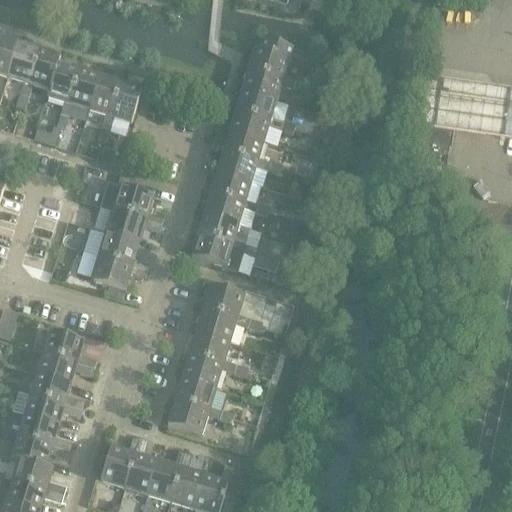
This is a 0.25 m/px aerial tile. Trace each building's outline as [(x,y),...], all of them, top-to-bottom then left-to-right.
[(19,48),(0,42),(0,79),(8,82),(19,48)] [(255,53),(249,74),(249,75),(283,85),(284,81),(293,52),(265,43),(261,55),(255,53)] [(39,54),(19,48),(8,82),(24,87),(20,99),(29,102),(33,90),(28,88),(39,54)] [(61,61),(39,54),(28,88),(33,90),(49,95),(50,95),(58,68),(59,68),(61,61)] [(79,74),(59,68),(58,68),(50,95),(49,95),(47,102),(64,107),(61,119),(69,122),(73,110),(69,108),(79,74)] [(100,80),(79,74),(69,108),(73,110),(89,115),(100,80)] [(283,85),(249,75),(242,95),(277,106),(282,89),(294,93),(296,84),(284,81),(283,85)] [(121,87),(100,80),(89,115),(106,120),(102,132),(111,134),(114,122),(110,121),(121,87)] [(511,94),(496,92),(426,82),(419,131),(489,141),(511,144),(511,94)] [(308,88),(296,84),(294,93),(306,97),(308,88)] [(142,93),(121,87),(110,121),(114,122),(132,128),(142,93)] [(277,106),(242,95),(236,116),(270,126),(272,122),(283,126),(288,110),(277,106)] [(29,102),(20,99),(17,111),(25,114),(29,102)] [(270,126),(236,116),(230,137),(264,147),(269,131),(281,134),(284,126),(283,126),(272,122),(270,126)] [(69,122),(61,119),(57,131),(66,134),(69,122)] [(296,129),(284,126),(281,134),(293,138),(296,129)] [(111,134),(102,132),(98,144),(107,146),(111,134)] [(451,137),(420,133),(414,168),(446,173),(451,137)] [(264,147),(230,137),(223,157),(258,168),(259,163),(264,147)] [(258,168),(223,157),(217,178),(251,188),(256,172),(268,176),(271,167),(259,163),(258,168)] [(283,171),(271,167),(268,176),(281,179),(283,171)] [(255,207),(260,191),(251,188),(217,178),(211,199),(245,209),(246,205),(255,207)] [(120,191),(113,215),(162,230),(164,223),(149,218),(154,201),(120,191)] [(254,217),(244,213),(245,209),(211,199),(205,219),(249,233),(254,217)] [(256,217),(258,208),(255,207),(246,205),(245,209),(244,213),(254,217),(256,217)] [(271,212),(258,208),(256,217),(268,221),(271,212)] [(162,230),(113,215),(106,238),(140,248),(145,232),(160,237),(162,230)] [(244,249),(249,233),(205,219),(198,240),(232,250),(234,246),(244,249)] [(140,248),(106,238),(99,261),(148,276),(150,269),(135,264),(140,248)] [(232,250),(198,240),(192,262),(226,272),(236,275),(242,258),(231,255),(232,250)] [(243,258),(246,250),(244,249),(234,246),(232,250),(231,255),(242,258),(243,258)] [(258,253),(246,250),(243,258),(255,262),(258,253)] [(255,262),(253,270),(276,277),(279,265),(256,259),(255,262)] [(148,276),(99,261),(91,285),(126,295),(131,278),(146,283),(148,276)] [(210,290),(203,314),(237,324),(239,320),(245,300),(210,290)] [(4,314),(0,326),(0,342),(10,345),(18,318),(4,314)] [(237,324),(203,314),(196,337),(230,347),(236,329),(248,332),(251,324),(239,320),(237,324)] [(263,327),(251,324),(248,332),(260,336),(263,327)] [(50,336),(44,358),(95,373),(98,365),(80,359),(84,346),(50,336)] [(230,347),(196,337),(189,360),(223,370),(225,366),(230,347)] [(95,373),(44,358),(37,378),(71,389),(75,376),(92,382),(95,373)] [(223,370),(189,360),(182,383),(216,393),(222,375),(234,378),(237,370),(225,366),(223,370)] [(249,373),(237,370),(234,378),(246,382),(249,373)] [(71,389),(37,378),(31,399),(83,415),(85,406),(68,401),(71,389)] [(216,393),(182,383),(175,406),(209,416),(211,412),(216,393)] [(83,415),(31,399),(21,396),(15,417),(25,420),(59,430),(63,418),(80,423),(83,415)] [(209,416),(175,406),(168,430),(202,440),(208,421),(220,424),(223,415),(211,412),(209,416)] [(235,419),(223,415),(220,424),(232,428),(235,419)] [(59,430),(25,420),(19,440),(70,456),(73,447),(55,442),(59,430)] [(70,456),(19,440),(12,462),(19,464),(19,463),(46,472),(50,459),(68,464),(70,456)] [(101,486),(125,493),(140,444),(133,442),(129,457),(111,451),(101,486)] [(147,446),(140,444),(125,493),(148,500),(158,466),(142,461),(147,446)] [(174,471),(159,466),(158,466),(148,500),(171,507),(186,458),(179,456),(174,471)] [(193,460),(186,458),(171,507),(187,511),(194,511),(204,480),(188,475),(193,460)] [(19,463),(19,464),(13,485),(64,500),(67,492),(49,487),(53,474),(46,472),(19,463)] [(220,485),(204,480),(194,511),(220,511),(228,487),(227,487),(231,473),(232,472),(225,470),(220,485)] [(231,473),(227,487),(228,487),(239,490),(243,477),(231,473)] [(64,500),(13,485),(7,505),(28,511),(41,511),(44,504),(62,509),(64,500)]
